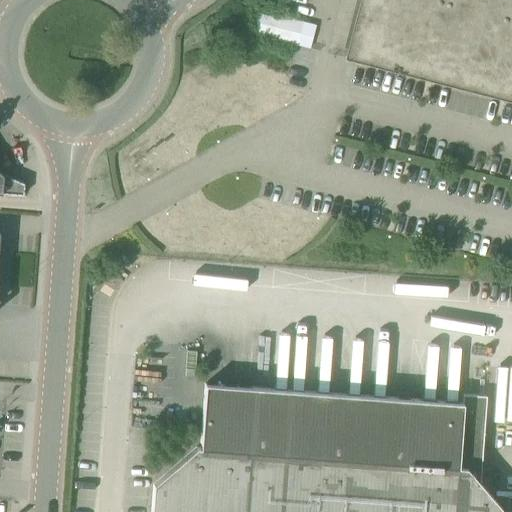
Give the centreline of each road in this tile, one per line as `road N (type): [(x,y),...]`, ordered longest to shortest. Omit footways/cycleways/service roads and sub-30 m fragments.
road 1 (unclassified): [(44,511),(72,126)]
road 2 (unclassified): [(72,126),(112,117),(140,87),(147,67),(142,26)]
